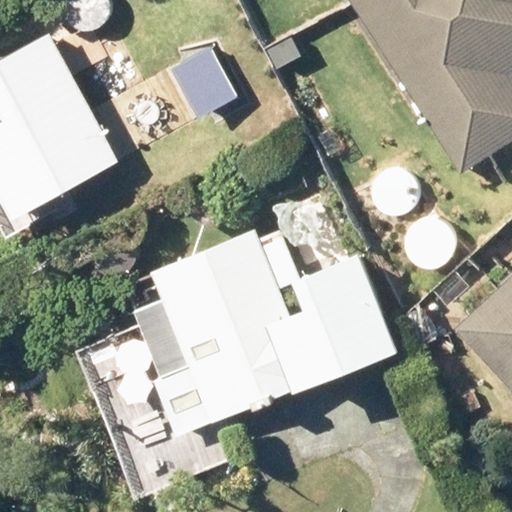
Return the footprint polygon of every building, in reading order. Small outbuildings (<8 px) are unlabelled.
[(511,0),(347,0),(453,165),(511,127),(511,81),(503,67),(511,61),(511,0)] [(40,22),(0,42),(0,206),(106,152),(40,22)] [(152,369),(147,371),(167,425),(342,360),(335,342),(384,323),(357,253),(302,273),(312,300),(281,312),(270,282),(294,273),(275,224),(251,233),(247,223),(145,261),(156,290),(126,301),(152,369)] [(511,250),(443,314),(508,384),(504,388),(511,396),(511,250)] [(393,310),(408,341),(431,329),(416,298),(393,310)]
